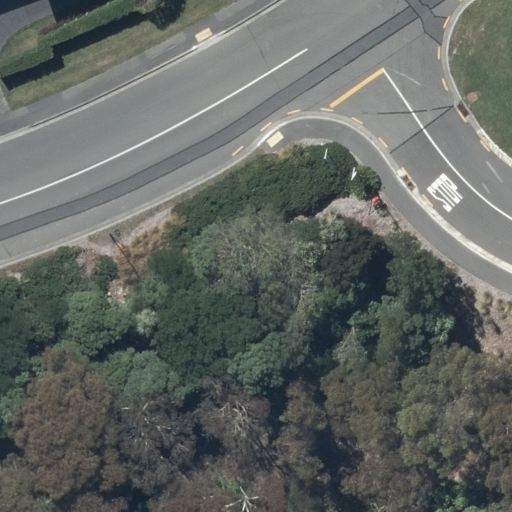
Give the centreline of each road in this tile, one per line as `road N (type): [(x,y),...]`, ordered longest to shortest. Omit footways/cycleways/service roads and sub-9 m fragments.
road 1 (residential): [(0,203),(158,141),(354,19)]
road 2 (residential): [(354,19),(435,148),(511,216)]
